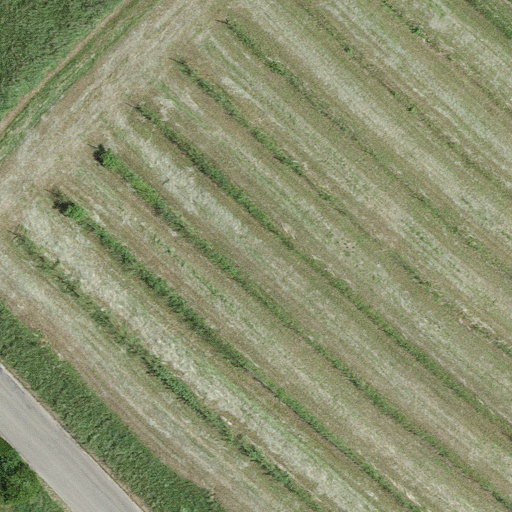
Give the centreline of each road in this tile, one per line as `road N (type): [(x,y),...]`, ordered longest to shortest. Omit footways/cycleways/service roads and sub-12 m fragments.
road 1 (track): [(193,0),(0,204)]
road 2 (tertiary): [(116,511),(0,397)]
